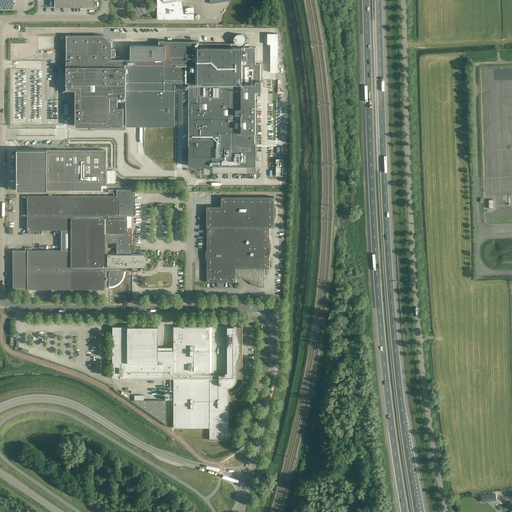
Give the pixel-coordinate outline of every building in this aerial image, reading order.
[(157,0),(157,19),(194,19),(194,14),(184,14),(181,0),(157,0)] [(236,35),(234,38),(234,42),(237,44),(241,45),(244,43),(245,39),(243,36),(240,34),(236,35)] [(131,45),(131,59),(115,59),(115,49),(111,49),(111,41),(103,35),(67,35),(66,83),(66,84),(66,90),(75,90),(75,126),(123,126),(123,107),(117,107),(117,102),(126,102),(126,126),(174,126),(174,90),(176,90),(174,90),(174,84),(186,84),(186,85),(186,86),(185,86),(185,87),(186,88),(187,88),(188,88),(188,87),(188,86),(188,85),(188,84),(189,84),(189,144),(189,147),(189,166),(256,166),(256,147),(255,147),(255,145),(256,91),(261,91),(261,81),(262,81),(261,81),(261,64),(255,64),(256,47),(232,47),(232,43),(199,43),(199,41),(166,41),(166,40),(159,40),(159,45),(131,45)] [(32,250),(32,247),(27,247),(27,250),(12,250),(12,289),(104,289),(104,288),(109,288),(109,286),(110,286),(111,286),(112,286),(113,285),(115,285),(116,284),(117,283),(118,282),(119,281),(120,280),(121,279),(122,278),(122,277),(123,276),(123,275),(123,274),(123,273),(123,271),(125,271),(125,267),(146,267),(146,262),(147,262),(148,262),(149,262),(149,261),(149,260),(149,259),(148,259),(147,259),(146,259),(146,254),(131,254),(131,228),(126,228),(126,216),(134,216),(134,189),(116,189),(116,190),(101,190),(101,185),(106,185),(106,150),(15,150),(15,190),(71,190),(71,196),(27,196),(27,230),(27,234),(34,234),(34,230),(58,230),(58,250),(32,250)] [(208,248),(208,262),(207,262),(207,282),(236,282),(236,278),(237,278),(239,278),(241,278),(242,279),(243,279),(245,280),(246,280),(247,281),(249,282),(250,283),(251,283),(254,285),(256,286),(257,286),(259,286),(260,287),(262,287),(264,287),(264,268),(269,268),(269,257),(270,256),(270,254),(270,253),(270,252),(271,251),(271,249),(271,247),(271,246),(271,244),(270,243),(270,242),(270,241),(270,240),(270,239),(269,238),(269,227),(274,227),(274,220),(275,219),(276,217),(276,215),(276,213),(276,211),(276,209),(276,208),(276,206),(275,204),(274,202),(274,197),(221,197),(221,206),(207,206),(207,227),(207,248),(208,248)] [(174,350),(158,350),(158,326),(113,326),(113,378),(174,378),(174,428),(210,428),(210,439),(209,439),(209,440),(229,440),(229,439),(228,439),(228,393),(228,387),(229,387),(230,387),(230,386),(231,386),(232,386),(232,385),(233,385),(234,384),(235,383),(236,382),(236,381),(236,380),(236,379),(237,378),(243,378),(243,326),(236,326),(236,325),(234,325),(234,326),(228,326),(174,326),(174,350)] [(138,400),(166,420),(166,400),(138,400)] [(509,493),(481,497),(482,501),(510,497),(509,493)]
